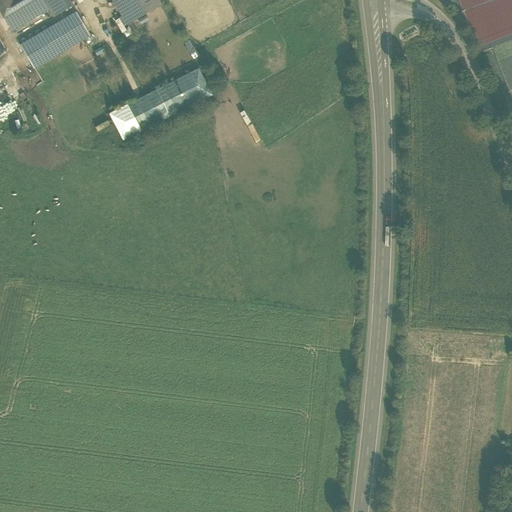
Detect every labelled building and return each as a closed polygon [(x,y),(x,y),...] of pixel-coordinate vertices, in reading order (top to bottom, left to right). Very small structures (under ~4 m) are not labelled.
[(0,0),(0,12),(3,18),(33,0),(0,0)] [(33,0),(3,18),(11,31),(48,9),(45,4),(42,0),(33,0)] [(72,7),(68,0),(51,0),(45,4),(48,9),(53,18),(72,7)] [(161,5),(157,0),(111,0),(127,26),(161,5)] [(76,13),(20,46),(33,69),(90,36),(76,13)] [(198,69),(109,114),(123,141),(212,96),(198,69)]
